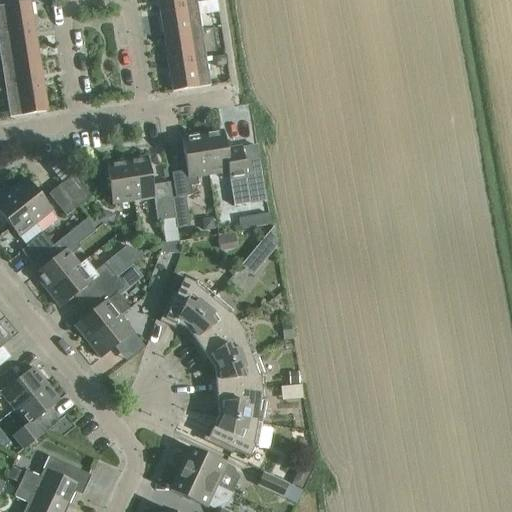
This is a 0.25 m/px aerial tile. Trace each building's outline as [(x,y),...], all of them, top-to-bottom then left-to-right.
[(157,0),(159,9),(197,3),(196,0),(157,0)] [(0,33),(34,28),(30,1),(0,5),(0,33)] [(164,36),(201,30),(197,3),(159,9),(164,36)] [(217,5),(208,7),(211,17),(219,16),(217,5)] [(34,28),(0,33),(0,56),(1,62),(39,56),(34,28)] [(206,58),(201,30),(164,36),(168,64),(206,58)] [(39,56),(1,62),(5,90),(43,84),(39,56)] [(224,56),(211,58),(212,61),(213,67),(226,65),(224,56)] [(206,58),(168,64),(172,91),(210,85),(206,62),(206,58)] [(47,111),(43,84),(5,90),(10,117),(47,111)] [(223,130),(202,134),(208,176),(228,173),(233,206),(250,203),(241,147),(226,149),(223,130)] [(208,176),(202,134),(181,137),(187,170),(172,173),(176,199),(192,196),(190,186),(198,185),(197,178),(208,176)] [(147,156),(126,160),(133,201),(153,198),(155,211),(173,208),(169,183),(152,186),(147,156)] [(106,166),(94,167),(101,182),(109,181),(110,192),(112,205),(133,201),(126,160),(106,163),(106,166)] [(61,184),(79,206),(91,196),(74,174),(61,184)] [(9,191),(35,224),(52,211),(26,178),(9,191)] [(66,216),(79,206),(61,184),(48,194),(66,216)] [(35,224),(9,191),(0,198),(0,213),(19,237),(35,224)] [(102,212),(98,222),(111,227),(115,218),(102,212)] [(249,216),(251,228),(265,225),(268,221),(267,213),(249,216)] [(64,237),(75,251),(80,248),(78,245),(95,232),(97,234),(107,226),(87,218),(64,237)] [(208,219),(203,225),(204,231),(215,229),(215,228),(216,228),(215,220),(213,220),(213,218),(208,219)] [(274,228),(259,245),(273,256),(277,250),(274,228)] [(31,263),(46,251),(53,246),(43,233),(21,251),(31,263)] [(162,244),(154,270),(161,272),(167,254),(180,254),(178,242),(162,244)] [(34,275),(47,291),(80,265),(67,248),(34,275)] [(84,288),(91,298),(116,278),(104,264),(93,272),(97,277),(92,281),(80,265),(47,291),(60,307),(84,288)] [(123,288),(116,278),(91,298),(98,306),(74,326),(87,342),(120,316),(129,309),(117,293),(123,288)] [(176,325),(187,329),(215,295),(196,279),(195,283),(184,278),(177,293),(173,292),(167,303),(159,321),(175,328),(176,325)] [(190,341),(197,351),(237,323),(231,313),(234,311),(215,295),(187,329),(193,339),(190,341)] [(133,332),(120,316),(87,342),(100,358),(133,332)] [(237,323),(197,351),(204,362),(207,359),(214,368),(256,353),(247,330),(244,332),(237,323)] [(0,347),(11,339),(0,325),(0,347)] [(290,326),(282,327),(284,340),(292,339),(290,326)] [(264,376),(256,353),(214,368),(215,379),(211,380),(212,393),(261,388),(260,377),(264,376)] [(0,395),(1,394),(14,410),(46,384),(33,367),(7,388),(0,380),(0,395)] [(298,373),(289,374),(290,385),(299,384),(298,373)] [(26,425),(12,436),(23,450),(27,446),(43,434),(33,421),(49,408),(59,400),(46,384),(14,410),(25,424),(26,425)] [(301,386),(293,386),(294,399),(302,399),(301,386)] [(261,388),(212,393),(213,405),(217,405),(218,416),(262,424),(266,399),(265,388),(261,388)] [(258,448),(262,424),(218,416),(214,426),(210,424),(203,440),(221,449),(232,454),(234,450),(249,457),(254,446),(258,448)] [(190,447),(180,469),(216,486),(232,494),(239,478),(237,474),(235,474),(233,467),(190,447)] [(7,478),(19,484),(20,483),(68,506),(74,492),(80,494),(83,488),(85,489),(91,475),(49,456),(43,469),(45,470),(42,478),(26,470),(24,474),(12,468),(7,478)] [(216,486),(180,469),(170,491),(206,508),(206,507),(213,510),(228,503),(232,494),(216,486)] [(263,473),(257,486),(295,504),(301,491),(263,473)] [(293,482),(291,485),(300,490),(304,482),(298,480),(293,482)] [(64,511),(68,506),(20,483),(19,484),(14,496),(30,504),(26,511),(24,510),(23,511),(64,511)]
